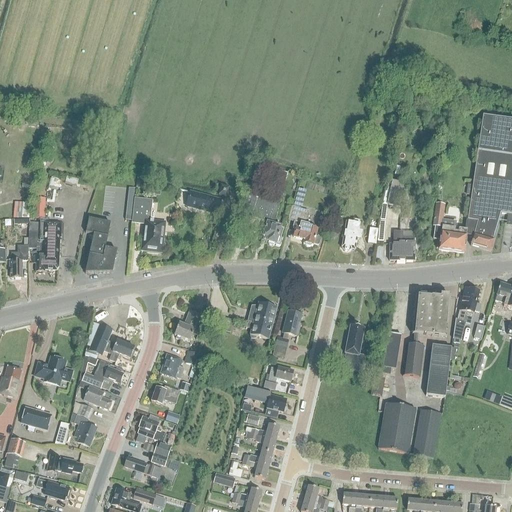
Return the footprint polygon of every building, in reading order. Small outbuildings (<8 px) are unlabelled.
[(511,122),(482,118),(468,221),(477,223),(469,247),(491,253),(495,242),(493,242),(500,214),(511,215),(511,122)] [(251,185),(259,188),(265,169),(257,167),(251,185)] [(386,206),(401,209),(405,192),(407,193),(408,185),(391,181),(386,206)] [(218,195),(225,197),(228,189),(221,186),(218,195)] [(296,189),(291,207),(288,219),(295,220),(292,228),(295,229),(293,238),(303,241),(303,243),(305,246),(309,247),(312,245),(313,245),(313,244),(317,245),(318,245),(319,239),(319,238),(315,237),(317,230),(308,227),(308,226),(303,225),(307,211),(298,209),(303,191),(296,189)] [(32,219),(44,219),(45,199),(40,199),(41,190),(34,190),(32,219)] [(189,193),(185,207),(200,210),(217,215),(220,201),(195,195),(189,193)] [(247,193),(242,209),(244,206),(254,209),(251,218),(266,223),(262,238),(263,238),(261,242),(266,243),(267,243),(268,245),(272,246),(274,245),(275,245),(279,246),(282,239),(278,237),(281,227),(273,225),(276,215),(280,202),(278,199),(273,198),(272,201),(247,193)] [(162,250),(163,244),(162,244),(164,223),(149,222),(152,201),(134,199),(131,224),(144,225),(141,251),(161,253),(161,250),(162,250)] [(31,212),(32,203),(17,202),(17,211),(31,212)] [(455,222),(442,220),(444,205),(436,204),(432,226),(435,227),(433,240),(439,240),(439,244),(437,244),(436,249),(438,250),(438,251),(463,254),(466,231),(458,230),(458,233),(454,232),(455,222)] [(367,216),(374,218),(376,208),(370,206),(367,216)] [(88,255),(84,274),(85,274),(111,274),(116,251),(105,249),(107,237),(110,224),(109,224),(91,220),(88,219),(85,233),(93,235),(88,255)] [(360,240),(361,233),(358,232),(359,225),(358,225),(359,221),(353,220),(352,224),(345,223),(344,232),(342,232),(341,238),(343,238),(341,248),(343,251),(347,252),(350,251),(351,251),(351,250),(354,251),(355,250),(354,250),(356,239),(360,240)] [(61,240),(62,225),(29,223),(28,249),(36,250),(36,256),(34,256),(34,264),(35,264),(35,273),(36,273),(37,275),(41,275),(43,274),(44,273),(44,271),(56,271),(58,270),(58,256),(59,240),(61,240)] [(370,230),(367,244),(374,245),(376,232),(370,230)] [(389,261),(414,262),(414,244),(413,244),(414,235),(411,235),(411,238),(402,237),(402,232),(393,232),(392,245),(389,245),(389,261)] [(21,262),(27,262),(27,247),(17,247),(17,254),(11,254),(11,261),(9,261),(9,272),(10,272),(10,279),(21,279),(21,270),(22,269),(22,264),(21,264),(21,262)] [(503,307),(511,309),(511,288),(499,285),(496,296),(497,296),(495,301),(503,304),(503,307)] [(464,323),(466,311),(473,313),(473,312),(478,313),(480,306),(475,305),(478,293),(476,291),(472,290),(470,291),(464,289),(456,321),(454,320),(453,339),(461,341),(465,323),(464,323)] [(412,334),(445,338),(450,298),(429,296),(416,295),(412,334)] [(247,322),(245,328),(251,330),(250,335),(250,337),(251,338),(254,339),(255,338),(256,337),(268,340),(276,309),(258,305),(257,307),(250,307),(247,322)] [(196,341),(201,343),(206,318),(189,311),(183,326),(178,324),(173,336),(176,337),(175,339),(180,341),(180,339),(189,343),(192,335),(197,336),(196,341)] [(298,329),(301,315),(287,312),(282,333),(284,334),(282,340),(277,338),(275,345),(286,348),(288,341),(287,341),(288,335),(297,337),(299,329),(298,329)] [(91,337),(88,345),(90,346),(88,351),(101,356),(103,352),(111,355),(109,361),(115,363),(118,355),(129,360),(134,349),(122,344),(123,343),(118,341),(118,342),(116,342),(115,345),(107,342),(112,331),(99,326),(94,338),(91,337)] [(349,327),(344,354),(345,355),(343,369),(362,373),(365,357),(358,356),(363,329),(359,329),(359,328),(355,327),(354,328),(349,327)] [(484,329),(476,327),(473,339),(481,341),(484,329)] [(381,373),(389,375),(390,369),(395,370),(400,336),(388,333),(381,373)] [(451,350),(449,362),(453,362),(455,352),(457,353),(459,345),(453,344),(452,350),(451,350)] [(402,376),(419,378),(423,347),(406,345),(402,376)] [(425,396),(445,398),(449,362),(451,350),(451,349),(431,347),(425,396)] [(189,353),(185,364),(192,367),(195,367),(199,356),(189,353)] [(473,374),(479,375),(485,356),(479,355),(473,374)] [(166,356),(160,375),(171,378),(176,380),(177,377),(179,378),(181,374),(182,374),(184,369),(180,368),(182,362),(177,360),(166,356)] [(196,370),(204,372),(208,358),(200,357),(196,370)] [(37,364),(34,377),(44,380),(43,383),(51,385),(52,383),(58,385),(58,387),(59,387),(60,381),(69,383),(72,372),(64,370),(65,363),(64,364),(50,360),(51,359),(50,359),(48,367),(37,364)] [(99,362),(93,376),(103,380),(103,379),(113,383),(118,385),(123,375),(108,369),(109,366),(99,362)] [(0,383),(0,394),(15,399),(19,383),(17,382),(20,371),(7,367),(4,378),(2,378),(0,383)] [(271,369),(267,383),(265,383),(264,388),(274,391),(275,385),(276,380),(290,383),(293,372),(277,368),(277,370),(271,369)] [(85,375),(81,382),(100,390),(100,389),(103,382),(93,378),(85,375)] [(371,396),(380,398),(383,380),(374,378),(371,396)] [(184,383),(182,391),(190,393),(192,385),(184,383)] [(88,391),(84,401),(108,411),(111,402),(101,398),(103,393),(99,392),(100,390),(90,386),(89,387),(88,391)] [(271,393),(263,391),(246,387),(243,401),(259,405),(260,402),(268,404),(266,410),(282,414),(285,401),(270,397),(271,393)] [(155,389),(151,403),(161,406),(163,401),(175,405),(179,393),(164,388),(162,392),(155,389)] [(485,401),(497,404),(499,397),(487,394),(485,401)] [(74,403),(72,414),(77,416),(88,420),(92,410),(81,405),(74,403)] [(378,450),(407,455),(415,410),(386,405),(378,450)] [(25,409),(21,424),(46,432),(50,416),(25,409)] [(419,410),(411,455),(432,459),(440,414),(419,410)] [(77,416),(74,424),(78,426),(74,437),(79,439),(77,443),(88,448),(96,430),(86,425),(88,420),(77,416)] [(259,419),(247,416),(245,425),(257,427),(259,419)] [(138,435),(135,441),(144,444),(146,438),(157,442),(156,445),(161,446),(165,435),(160,433),(161,431),(156,430),(158,424),(157,423),(148,420),(142,418),(138,429),(139,429),(137,435),(138,435)] [(61,422),(57,444),(67,446),(71,424),(61,422)] [(258,432),(257,437),(264,439),(275,442),(279,428),(268,425),(266,433),(258,431),(258,432)] [(255,442),(255,443),(263,445),(261,452),(271,455),(275,442),(264,439),(257,437),(255,442)] [(7,455),(4,468),(11,470),(15,457),(18,458),(22,443),(10,440),(6,454),(7,455)] [(153,454),(167,459),(170,449),(161,446),(156,445),(156,447),(153,454)] [(251,458),(250,463),(268,468),(271,455),(261,452),(259,459),(251,457),(250,458),(251,458)] [(153,454),(150,463),(164,467),(166,459),(167,459),(153,454)] [(56,473),(57,472),(71,475),(72,472),(80,474),(80,472),(82,473),(83,468),(82,468),(82,466),(69,463),(69,461),(63,460),(63,461),(59,460),(60,458),(50,456),(47,471),(56,473)] [(127,459),(124,468),(137,472),(146,475),(156,479),(160,469),(149,465),(148,466),(127,459)] [(179,463),(170,460),(167,468),(176,471),(179,463)] [(244,471),(239,469),(240,463),(234,462),(231,476),(242,479),(244,471)] [(250,463),(248,467),(256,469),(254,478),(264,481),(268,468),(250,463)] [(0,486),(5,488),(9,489),(14,473),(1,469),(2,466),(0,465),(0,486)] [(18,472),(16,480),(28,484),(31,476),(18,472)] [(218,485),(232,489),(235,480),(215,474),(212,484),(218,486),(218,485)] [(69,489),(38,480),(37,480),(35,488),(45,491),(44,496),(65,502),(66,500),(67,500),(69,496),(67,496),(69,489)] [(308,487),(304,501),(314,504),(320,505),(321,500),(322,500),(316,498),(318,490),(308,487)] [(111,506),(130,511),(139,511),(141,506),(129,502),(131,495),(116,490),(111,506)] [(133,499),(152,505),(154,496),(136,490),(133,499)] [(240,496),(239,501),(257,506),(261,493),(251,490),(248,497),(240,495),(240,496)] [(342,495),(341,506),(349,507),(348,511),(354,511),(355,507),(356,496),(342,495)] [(355,507),(354,511),(360,511),(361,508),(368,508),(369,497),(356,496),(355,507)] [(43,508),(46,501),(32,497),(30,505),(43,508)] [(369,497),(368,508),(375,509),(375,511),(381,511),(383,498),(369,497)] [(383,498),(381,511),(387,511),(388,510),(396,511),(397,500),(383,498)] [(237,506),(237,507),(245,509),(244,511),(255,511),(257,506),(239,501),(238,506),(237,506)] [(304,501),(300,511),(311,511),(313,508),(319,509),(320,505),(314,504),(304,501)] [(407,501),(406,511),(411,511),(419,511),(421,502),(407,501)] [(419,511),(433,511),(434,503),(421,502),(419,511)] [(434,503),(433,511),(446,511),(448,504),(434,503)]
